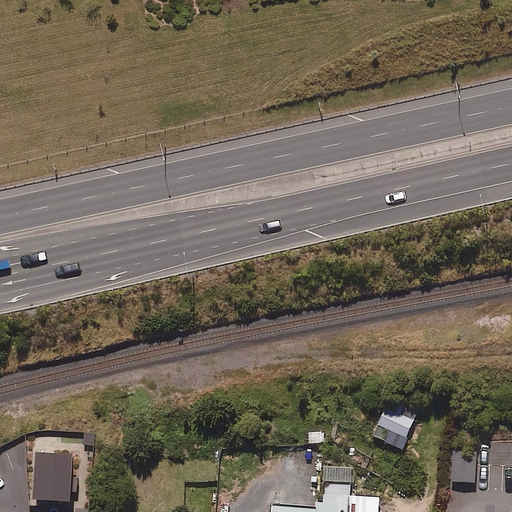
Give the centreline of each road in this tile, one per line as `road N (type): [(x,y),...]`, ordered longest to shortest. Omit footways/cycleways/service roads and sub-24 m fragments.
road 1 (motorway): [(511,163),(0,275)]
road 2 (motorway): [(0,215),(511,106)]
